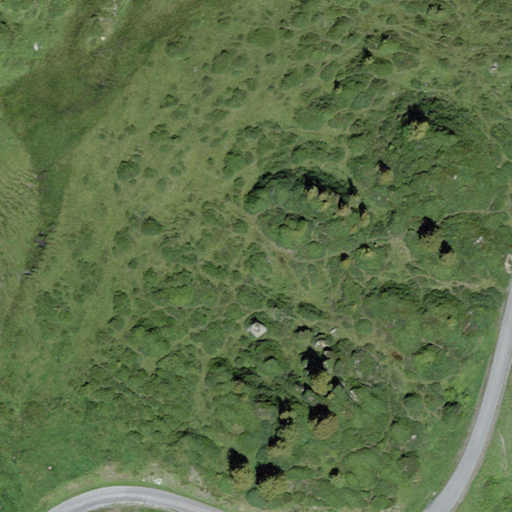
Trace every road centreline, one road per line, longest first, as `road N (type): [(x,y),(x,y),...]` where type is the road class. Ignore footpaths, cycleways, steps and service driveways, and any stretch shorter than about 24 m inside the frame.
road 1 (unclassified): [(511,313),(474,445),(436,511)]
road 2 (unclassified): [(200,511),(122,494),(62,511)]
